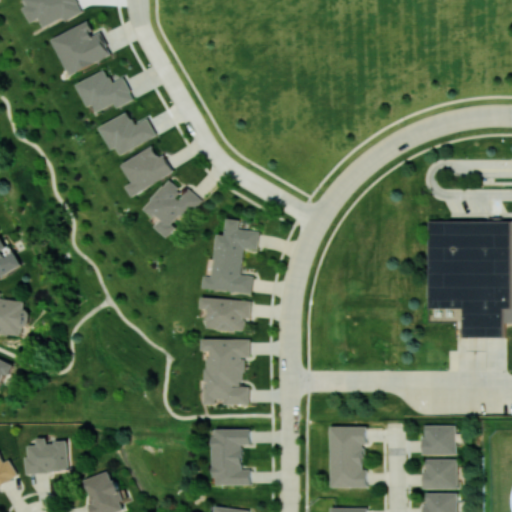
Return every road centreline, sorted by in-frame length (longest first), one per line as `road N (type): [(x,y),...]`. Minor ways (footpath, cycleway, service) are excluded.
road 1 (residential): [(511,116),(440,125),(389,148),(346,184),(319,221)]
road 2 (residential): [(137,6),(145,37),(209,147),(233,171)]
